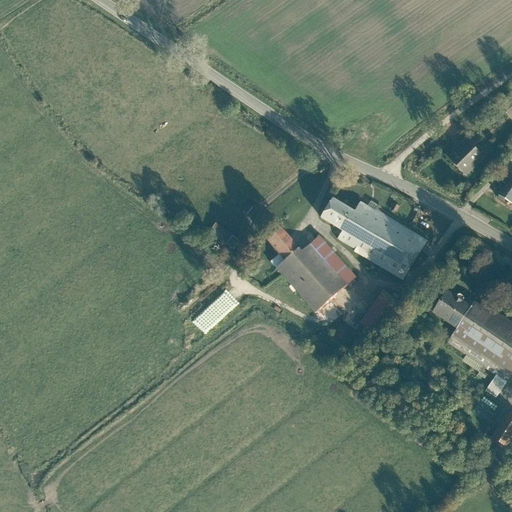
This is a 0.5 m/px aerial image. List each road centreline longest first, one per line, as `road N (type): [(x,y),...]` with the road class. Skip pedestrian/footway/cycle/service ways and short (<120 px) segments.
road 1 (tertiary): [(100,0),(304,135),(383,172)]
road 2 (unclassified): [(511,77),(383,172)]
road 3 (tertiary): [(383,172),(511,245)]
